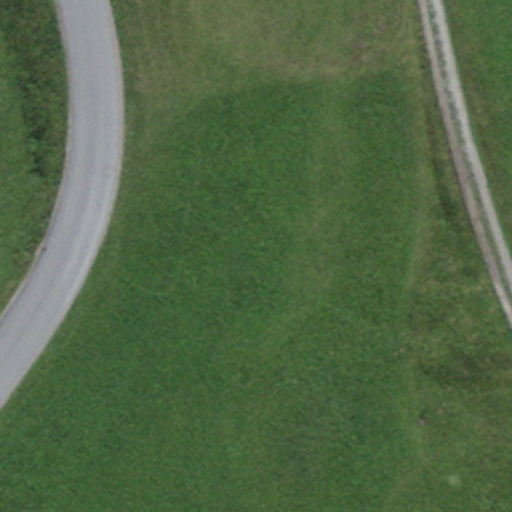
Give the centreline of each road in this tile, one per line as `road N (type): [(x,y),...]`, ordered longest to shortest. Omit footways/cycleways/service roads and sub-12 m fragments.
road 1 (unclassified): [(79,0),(96,151),(80,217),(43,293),(0,355)]
road 2 (track): [(511,291),(437,56),(430,0)]
